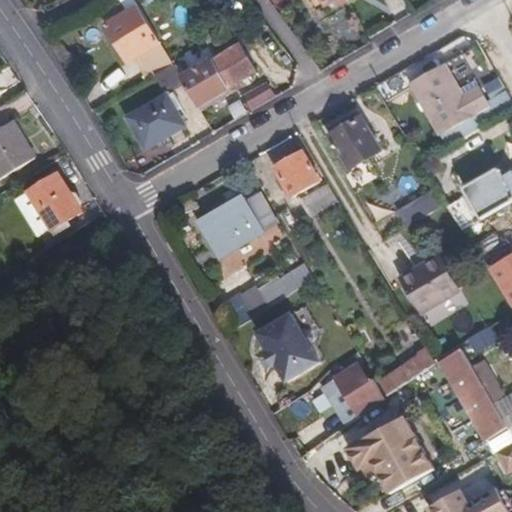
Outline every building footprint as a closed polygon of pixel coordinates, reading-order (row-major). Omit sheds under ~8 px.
[(163,44),(160,38),(137,0),(123,0),(131,13),(109,26),(130,62),(136,58),(146,77),(173,62),(169,53),(163,44)] [(347,0),(321,0),(325,8),(334,4),(337,10),(349,3),(347,0)] [(241,46),(183,78),(200,107),(258,74),(241,46)] [(420,62),(405,71),(409,79),(425,70),(420,62)] [(467,98),(447,64),(412,85),(442,137),(492,106),(482,90),(467,98)] [(165,93),(177,86),(169,69),(156,75),(165,93)] [(242,98),(249,111),(273,98),(266,85),(242,98)] [(170,96),(130,118),(148,150),(188,127),(170,96)] [(442,137),(450,148),(497,120),(490,108),(442,137)] [(366,117),(335,136),(353,168),(384,150),(366,117)] [(13,123),(0,131),(0,183),(37,161),(13,123)] [(261,154),(270,171),(304,151),(295,135),(261,154)] [(306,152),(279,167),(296,198),(323,181),(306,152)] [(450,207),(465,232),(511,204),(511,173),(504,178),(500,170),(467,189),(470,195),(450,207)] [(56,177),(28,195),(51,232),(79,214),(56,177)] [(341,200),(330,183),(305,197),(315,216),(341,200)] [(402,211),(411,227),(436,212),(426,197),(402,211)] [(244,198),(197,226),(217,260),(264,231),(244,198)] [(503,241),(482,254),(490,267),(511,253),(503,241)] [(441,256),(403,279),(424,315),(462,291),(441,256)] [(511,260),(503,265),(511,281),(511,288),(508,292),(511,298),(511,260)] [(271,309),(315,281),(307,267),(281,283),(280,281),(261,293),(271,309)] [(256,318),(271,309),(261,293),(258,287),(242,297),(256,318)] [(278,365),(289,382),(323,363),(313,346),(317,337),(314,331),(305,331),(295,315),(261,334),(278,365)] [(492,328),(475,337),(482,352),(500,343),(492,328)] [(437,366),(428,351),(419,356),(419,359),(382,383),(390,396),(437,366)] [(511,434),(466,354),(446,367),(490,446),(511,434)] [(360,417),(386,400),(363,361),(336,376),(352,405),(338,414),(347,427),(361,418),(360,417)] [(286,385),(289,382),(278,365),(275,367),(286,385)] [(296,421),(313,415),(307,398),(290,404),(296,421)] [(408,419),(348,448),(361,470),(374,462),(392,494),(437,472),(408,419)] [(511,472),(511,445),(509,443),(497,464),(511,472)]
